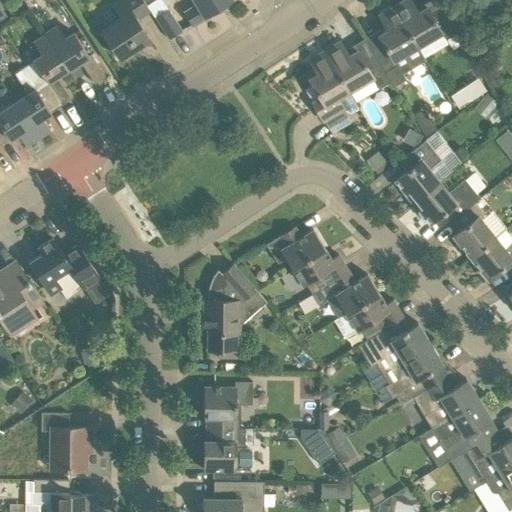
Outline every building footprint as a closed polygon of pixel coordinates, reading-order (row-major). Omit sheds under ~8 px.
[(150,39),(138,20),(151,11),(143,0),(118,0),(113,4),(121,16),(101,29),(120,58),(150,39)] [(183,11),(191,24),(230,0),(192,0),(195,3),(183,11)] [(411,0),(403,0),(393,6),(417,46),(418,45),(424,55),(447,41),(444,37),(457,28),(439,0),(436,0),(418,11),(411,0)] [(408,78),(396,60),(417,46),(393,6),(378,15),(387,29),(366,43),(389,82),(392,81),(395,87),(408,78)] [(183,30),(172,13),(169,8),(155,17),(169,39),(183,30)] [(105,76),(91,54),(89,55),(74,31),(65,37),(57,25),(45,33),(69,69),(80,61),(95,83),(105,76)] [(57,76),(69,69),(45,33),(33,41),(41,53),(33,58),(48,80),(45,82),(61,105),(71,99),(57,76)] [(389,82),(366,43),(349,55),(340,42),(325,51),(359,108),(360,107),(351,92),(373,78),(380,88),(389,82)] [(351,113),(359,108),(325,51),(310,59),(318,73),(309,79),(320,97),(309,103),(320,120),(322,123),(345,110),(351,113)] [(451,95),(459,108),(486,90),(478,77),(451,95)] [(42,117),(61,105),(45,82),(15,101),(38,137),(50,129),(42,117)] [(477,105),(488,115),(498,103),(487,94),(477,105)] [(26,145),(38,137),(15,101),(0,111),(0,144),(18,133),(26,145)] [(422,135),(409,128),(403,140),(415,146),(416,147),(422,135)] [(497,139),(505,150),(511,145),(511,133),(509,130),(508,129),(496,138),(497,139)] [(412,201),(440,179),(431,167),(441,159),(426,140),(399,161),(406,170),(395,179),(412,201)] [(374,169),(385,161),(386,160),(378,150),(367,159),(374,169)] [(452,220),(480,197),(465,177),(449,190),(440,179),(412,201),(430,223),(444,211),(452,220)] [(470,256),(496,235),(483,219),(487,216),(476,202),(481,198),(480,197),(452,220),(460,230),(453,235),(470,256)] [(313,229),(301,236),(294,226),(266,244),(278,263),(286,258),(293,268),(325,248),(313,229)] [(511,264),(511,243),(506,248),(496,235),(470,256),(488,279),(510,261),(511,264)] [(42,253),(30,261),(51,294),(59,289),(66,299),(84,287),(84,288),(86,287),(96,302),(110,293),(78,243),(63,253),(53,237),(38,247),(42,253)] [(338,254),(331,258),(325,248),(293,268),(303,285),(307,283),(313,294),(342,276),(341,276),(349,271),(341,275),(335,266),(343,261),(338,254)] [(33,309),(43,303),(16,261),(0,271),(0,279),(2,282),(0,283),(0,317),(11,335),(38,317),(33,309)] [(208,288),(207,292),(207,299),(205,299),(204,319),(208,319),(208,349),(239,349),(239,325),(266,301),(234,264),(222,274),(218,269),(215,274),(213,276),(211,280),(210,282),(208,288)] [(347,314),(379,293),(367,272),(347,286),(342,276),(313,294),(319,304),(327,299),(338,316),(346,312),(347,314)] [(393,299),(385,303),(379,293),(347,314),(357,330),(361,328),(367,339),(358,345),(359,345),(400,319),(399,319),(403,316),(395,320),(389,311),(397,306),(393,299)] [(417,322),(406,329),(400,319),(359,345),(371,365),(376,362),(384,374),(431,344),(417,322)] [(435,369),(443,364),(431,344),(384,374),(390,383),(386,386),(393,397),(396,395),(399,400),(401,403),(412,395),(440,379),(435,369)] [(80,349),(84,365),(100,360),(96,345),(80,349)] [(433,429),(479,400),(466,378),(447,390),(440,379),(412,395),(417,402),(432,426),(433,429)] [(237,386),(212,386),(204,386),(204,421),(207,421),(207,433),(240,433),(240,432),(245,432),(245,428),(240,428),(240,403),(236,402),(237,386)] [(11,404),(21,413),(33,400),(23,391),(11,404)] [(388,411),(401,403),(399,400),(386,408),(388,411)] [(463,454),(493,435),(492,433),(480,441),(473,431),(492,420),(479,400),(433,429),(432,426),(419,435),(438,467),(462,452),(463,454)] [(69,412),(48,412),(42,412),(42,430),(50,430),(49,468),(87,468),(87,452),(91,452),(92,426),(68,426),(69,412)] [(342,431),(338,425),(325,436),(327,438),(331,446),(346,437),(343,432),(342,431)] [(325,436),(320,429),(301,429),(301,437),(309,450),(327,438),(325,436)] [(348,429),(343,432),(346,437),(351,434),(348,429)] [(245,447),(245,432),(240,432),(240,433),(207,433),(207,434),(213,434),(212,445),(203,445),(203,470),(236,470),(236,468),(248,468),(252,464),(252,450),(248,447),(245,447)] [(487,483),(511,466),(511,435),(499,444),(493,435),(463,454),(482,483),(486,481),(487,483)] [(331,446),(343,463),(357,454),(346,437),(331,446)] [(511,466),(487,483),(493,493),(497,491),(509,509),(511,507),(511,466)] [(69,479),(49,479),(34,479),(34,491),(50,491),(50,504),(40,504),(39,511),(90,511),(91,494),(77,494),(77,491),(69,491),(69,479)] [(263,511),(263,504),(274,505),(274,494),(263,493),(264,482),(214,481),(214,497),(203,497),(202,511),(263,511)] [(336,496),(336,483),(321,483),(321,496),(336,496)] [(375,503),(385,497),(378,486),(368,492),(375,503)] [(387,511),(389,505),(380,503),(377,511),(387,511)]
